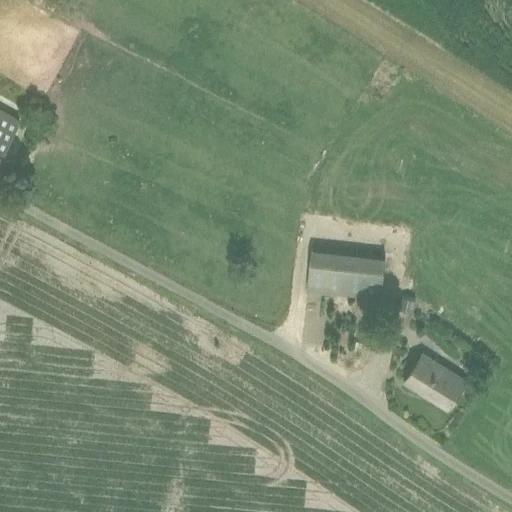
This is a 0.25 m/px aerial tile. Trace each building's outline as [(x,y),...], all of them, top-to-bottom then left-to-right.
[(0,152),(18,120),(0,109),(0,152)] [(387,215),(388,158),(339,157),(338,214),(387,215)] [(511,247),(511,216),(407,196),(401,226),(511,247)] [(380,298),(385,256),(312,247),(307,289),(380,298)] [(402,296),(399,309),(412,311),(415,298),(402,296)] [(405,380),(448,408),(465,381),(422,353),(405,380)]
